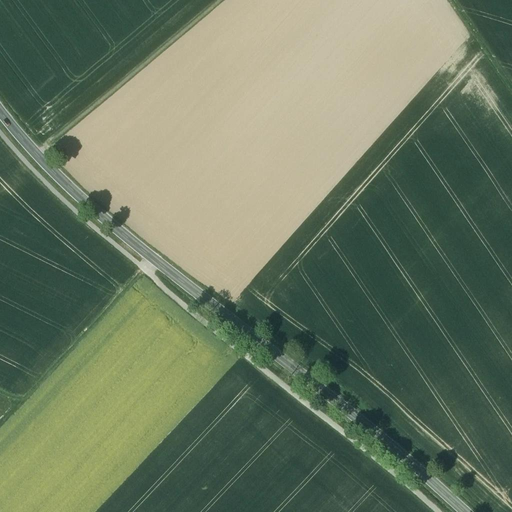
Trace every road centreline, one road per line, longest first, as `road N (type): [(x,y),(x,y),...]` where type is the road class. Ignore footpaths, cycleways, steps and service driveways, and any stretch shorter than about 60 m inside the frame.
road 1 (secondary): [(0,115),(77,202),(462,511)]
road 2 (track): [(34,152),(217,0)]
road 3 (track): [(154,263),(0,423)]
